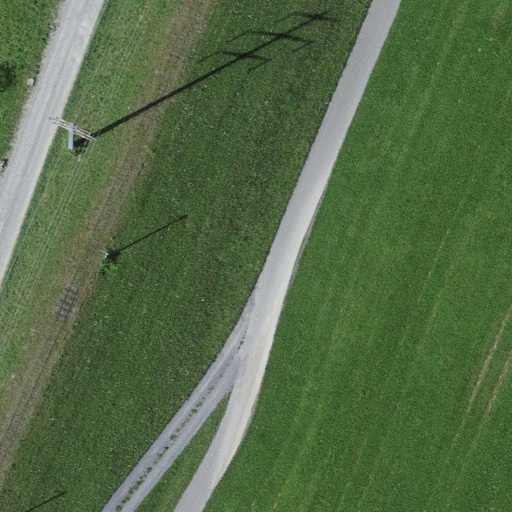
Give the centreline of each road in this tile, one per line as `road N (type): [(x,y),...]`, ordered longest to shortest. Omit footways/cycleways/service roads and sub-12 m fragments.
road 1 (track): [(189,511),(231,438),(279,272),(390,0)]
road 2 (track): [(279,272),(241,345),(117,511)]
